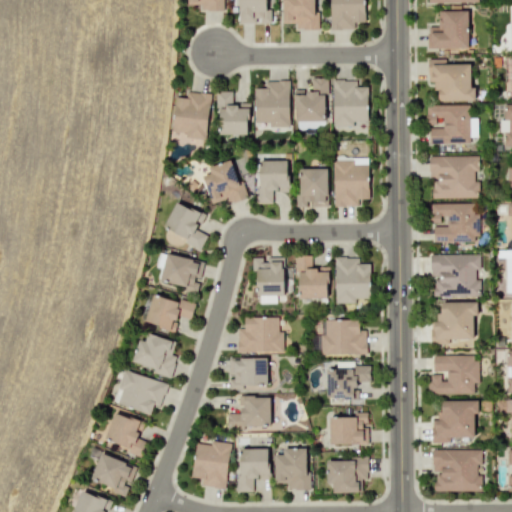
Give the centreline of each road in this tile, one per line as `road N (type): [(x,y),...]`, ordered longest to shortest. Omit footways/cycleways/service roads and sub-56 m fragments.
road 1 (residential): [(400,511),(394,0)]
road 2 (residential): [(398,232),(256,230),(238,237),(200,374),(146,511)]
road 3 (residential): [(395,54),(214,53)]
